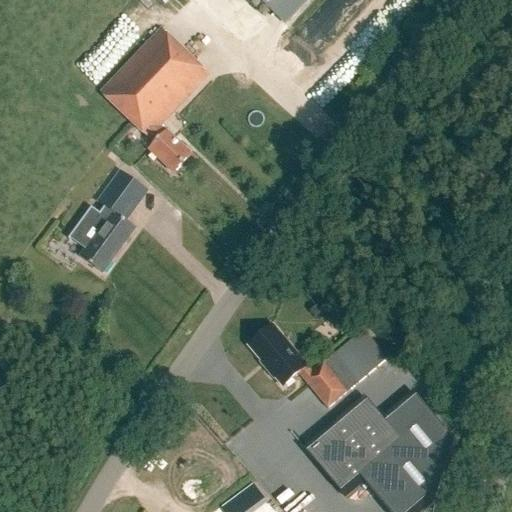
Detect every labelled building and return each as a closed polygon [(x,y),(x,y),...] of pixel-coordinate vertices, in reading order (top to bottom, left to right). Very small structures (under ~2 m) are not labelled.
[(258,0),(283,23),(304,0),(258,0)] [(172,175),(190,156),(159,127),(208,75),(161,30),(99,94),(153,145),(147,151),(172,175)] [(135,231),(123,223),(144,193),(145,194),(146,193),(119,174),(96,205),(103,210),(100,215),(92,208),(69,240),(86,251),(85,252),(80,260),(102,276),(135,231)] [(324,366),(312,376),(307,369),(308,369),(273,328),(249,348),(284,389),(299,376),(329,412),(388,361),(363,332),(324,366)] [(419,400),(388,425),(369,403),(308,454),(346,500),(367,483),(390,511),(425,511),(436,503),(456,444),(419,400)]
